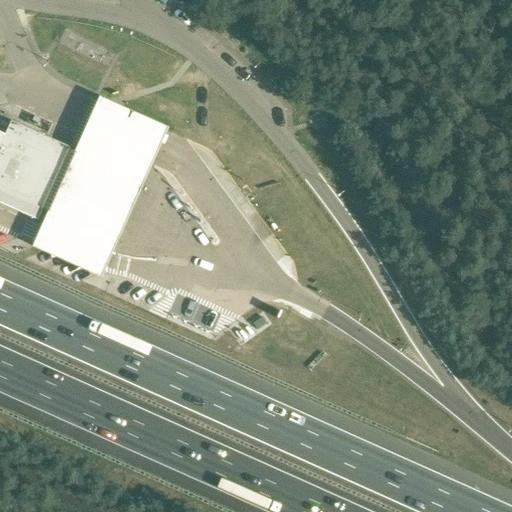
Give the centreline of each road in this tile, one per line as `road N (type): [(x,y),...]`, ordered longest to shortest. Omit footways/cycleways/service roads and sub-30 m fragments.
road 1 (motorway): [(470,511),(0,302)]
road 2 (motorway): [(0,370),(316,511)]
